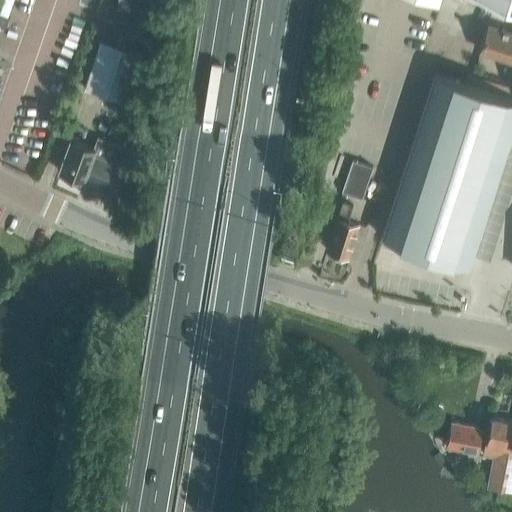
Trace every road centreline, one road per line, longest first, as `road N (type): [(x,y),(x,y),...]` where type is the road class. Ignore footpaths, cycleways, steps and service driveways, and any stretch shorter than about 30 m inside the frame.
road 1 (unclassified): [(0,182),(142,240),(293,287),(511,339)]
road 2 (motorway): [(226,0),(144,511)]
road 3 (motorway): [(198,511),(275,0)]
road 4 (unclassified): [(0,129),(43,0)]
